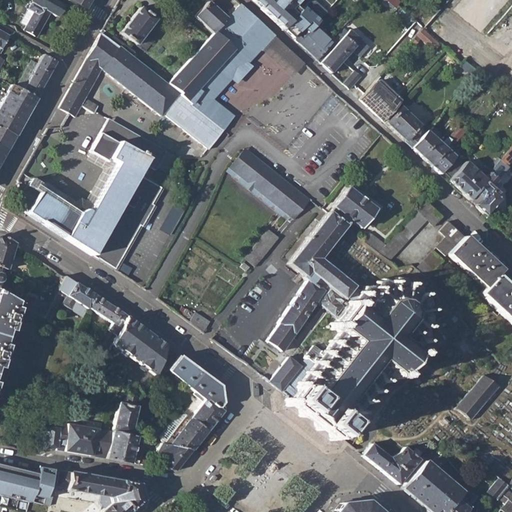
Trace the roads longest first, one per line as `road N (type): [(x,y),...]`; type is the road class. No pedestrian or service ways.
road 1 (residential): [(242,0),(511,262)]
road 2 (residential): [(247,406),(227,374),(0,217)]
road 3 (tertiary): [(0,182),(102,0)]
road 4 (residential): [(184,483),(0,451)]
road 5 (residential): [(310,511),(337,475),(378,491),(403,511)]
